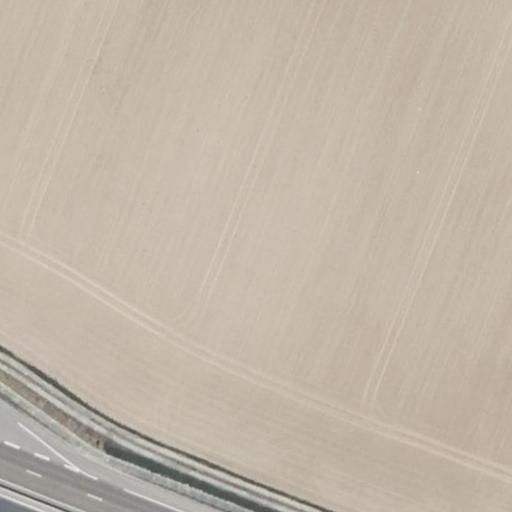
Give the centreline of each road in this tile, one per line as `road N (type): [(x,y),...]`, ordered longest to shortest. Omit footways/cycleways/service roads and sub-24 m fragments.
road 1 (track): [(0,356),(130,436),(319,511)]
road 2 (primary): [(132,511),(0,460)]
